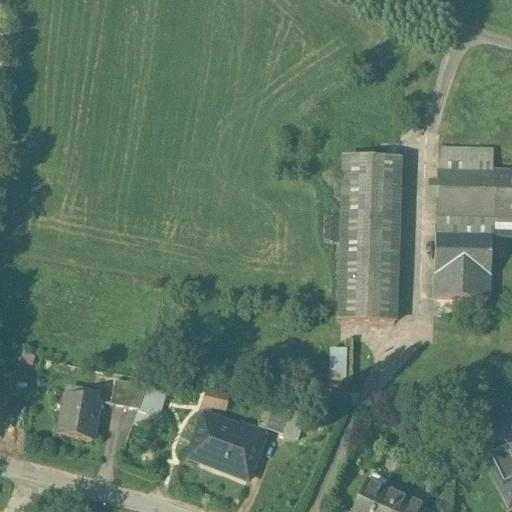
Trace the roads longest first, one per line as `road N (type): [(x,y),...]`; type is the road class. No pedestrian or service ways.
road 1 (residential): [(194,511),(0,466)]
road 2 (residential): [(392,0),(511,41)]
